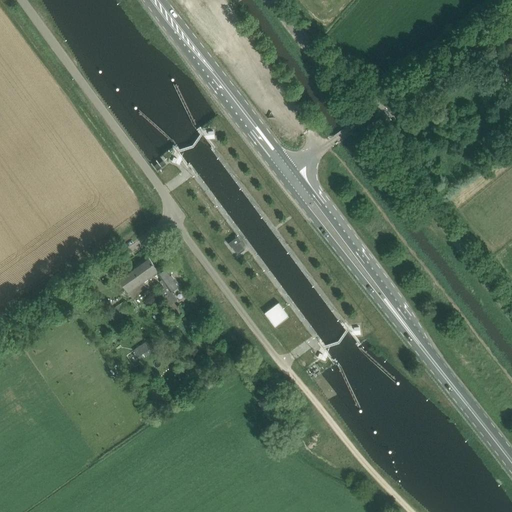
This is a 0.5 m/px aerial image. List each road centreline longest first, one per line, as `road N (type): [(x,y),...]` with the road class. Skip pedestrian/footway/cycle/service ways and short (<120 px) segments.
road 1 (unclassified): [(171,220),(165,195),(20,0)]
road 2 (unclassified): [(511,313),(443,224),(382,105)]
road 3 (unclassified): [(0,345),(171,220)]
road 4 (primary): [(282,178),(406,325)]
road 5 (primary): [(406,325),(293,170)]
road 6 (unclassified): [(287,372),(171,220)]
road 7 (track): [(287,372),(410,511)]
road 8 (primary): [(511,464),(406,325)]
road 9 (primary): [(293,170),(186,39)]
road 10 (primary): [(186,39),(282,178)]
road 11 (tertiary): [(382,105),(511,10)]
road 12 (unclassified): [(382,105),(329,68),(267,0)]
